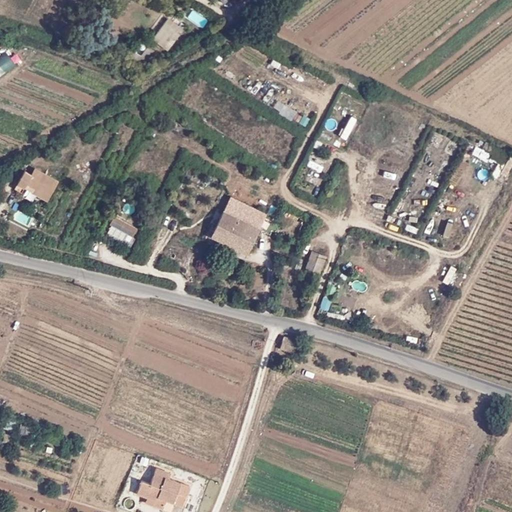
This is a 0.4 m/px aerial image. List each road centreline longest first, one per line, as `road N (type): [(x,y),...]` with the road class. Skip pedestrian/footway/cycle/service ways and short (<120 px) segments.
road 1 (track): [(115,511),(68,497),(139,318),(255,362),(221,477),(112,437)]
road 2 (unclassified): [(0,253),(264,316),(511,396)]
road 3 (track): [(139,318),(26,280),(0,341)]
road 4 (track): [(0,352),(21,371),(15,391),(22,401),(95,430)]
